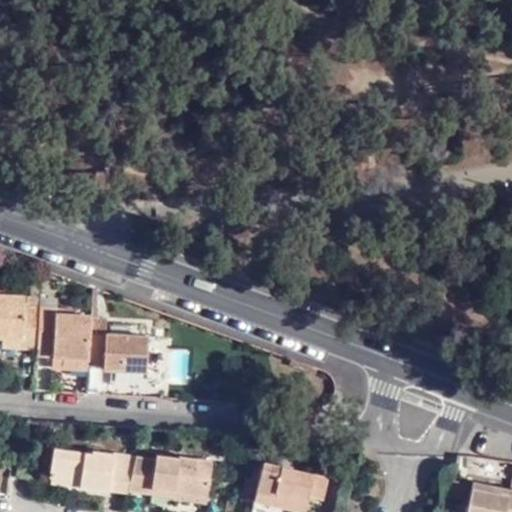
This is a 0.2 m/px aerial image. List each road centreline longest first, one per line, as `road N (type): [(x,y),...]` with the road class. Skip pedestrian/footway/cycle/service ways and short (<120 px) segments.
road 1 (residential): [(448,388),(424,432),(409,438),(0,405)]
road 2 (unclassified): [(50,239),(124,215),(511,173)]
road 3 (tertiary): [(50,239),(448,388)]
